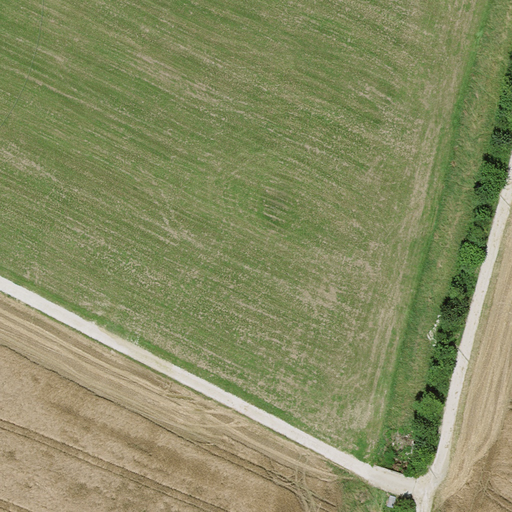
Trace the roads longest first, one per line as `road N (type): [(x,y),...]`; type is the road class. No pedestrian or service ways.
road 1 (track): [(0,285),(427,496)]
road 2 (track): [(423,511),(511,186)]
